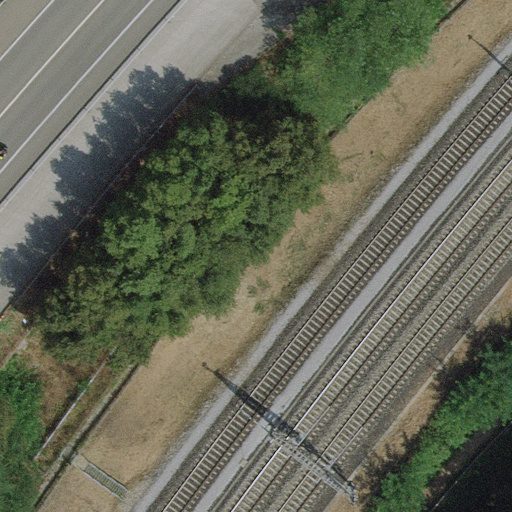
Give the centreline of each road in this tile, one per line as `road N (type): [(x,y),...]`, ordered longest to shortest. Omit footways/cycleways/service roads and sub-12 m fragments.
road 1 (track): [(511,7),(60,477)]
road 2 (trunk): [(0,114),(101,0)]
road 3 (track): [(0,343),(52,415),(60,477)]
